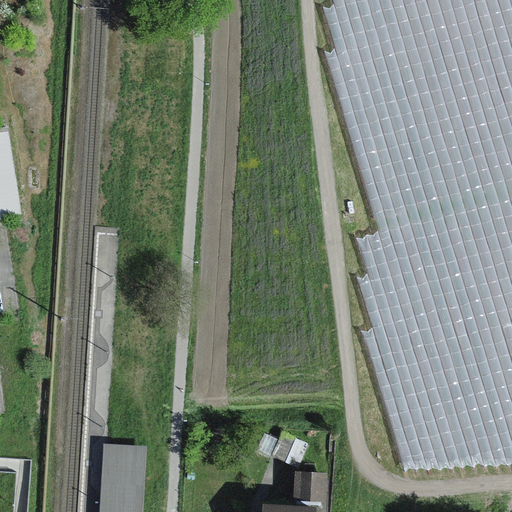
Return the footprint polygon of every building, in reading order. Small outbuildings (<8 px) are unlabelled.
[(10,129),(0,130),(0,218),(23,215),(10,129)] [(375,318),(376,389),(491,386),(490,371),(476,371),(475,341),(409,342),(408,318),(375,318)] [(265,434),(257,451),(298,470),(310,445),(284,433),(280,441),(265,434)] [(141,511),(146,447),(107,445),(102,511),(141,511)] [(329,476),(298,474),(296,500),(328,502),(329,476)]
